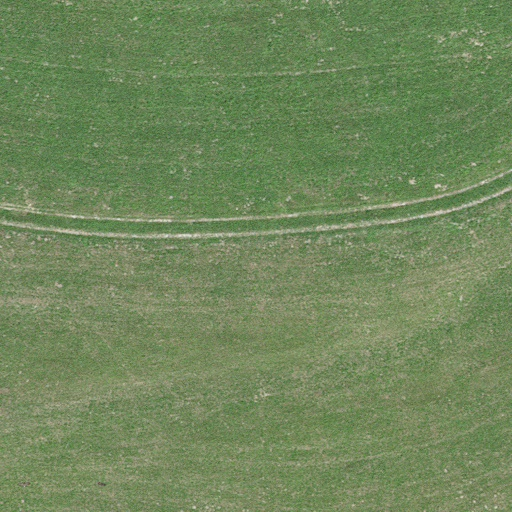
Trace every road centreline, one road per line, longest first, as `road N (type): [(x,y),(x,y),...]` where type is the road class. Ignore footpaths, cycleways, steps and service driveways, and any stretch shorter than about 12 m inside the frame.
road 1 (track): [(0,449),(399,384),(511,330)]
road 2 (track): [(0,216),(182,231),(447,206),(511,185)]
